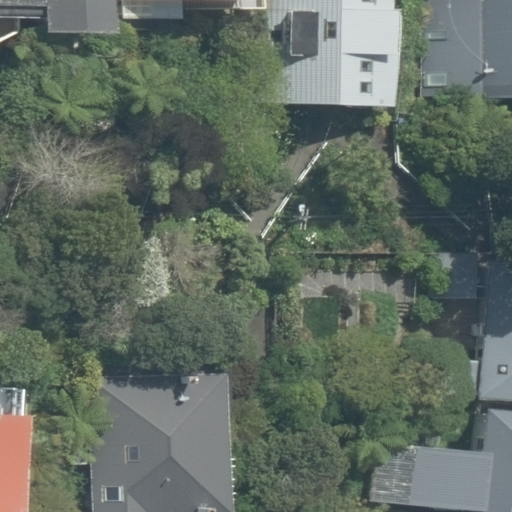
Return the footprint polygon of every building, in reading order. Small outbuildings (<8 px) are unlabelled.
[(22,32),(85,33),(86,0),(0,0),(0,16),(22,17),(22,32)] [(257,0),(254,101),(383,102),(388,11),(379,11),(379,0),(257,0)] [(511,0),(414,0),(416,98),(511,95),(511,0)] [(511,263),(478,260),(474,301),(440,297),(437,356),(427,355),(423,395),(470,400),(511,403),(511,263)] [(77,511),(203,511),(201,373),(144,374),(143,362),(80,361),(75,376),(77,511)] [(511,511),(511,412),(470,408),(465,449),(371,440),(362,498),(455,508),(454,511),(511,511)]
